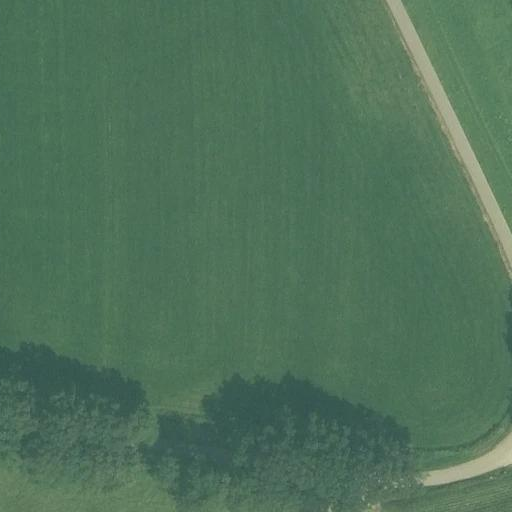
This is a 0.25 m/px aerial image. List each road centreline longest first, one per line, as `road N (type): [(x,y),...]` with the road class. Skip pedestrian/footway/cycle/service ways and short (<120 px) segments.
road 1 (unclassified): [(0,419),(359,479),(418,481),(507,459),(511,449)]
road 2 (unclassified): [(511,245),(395,0)]
